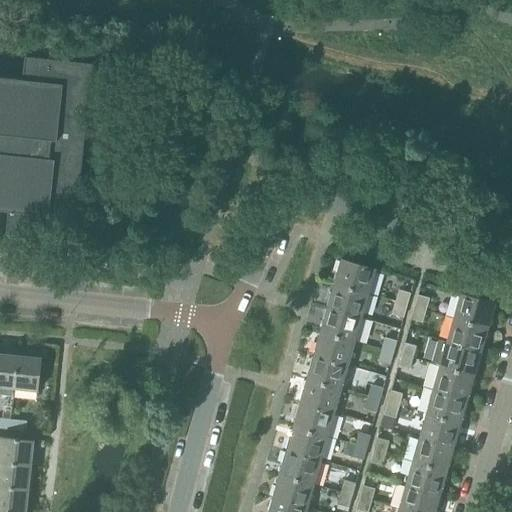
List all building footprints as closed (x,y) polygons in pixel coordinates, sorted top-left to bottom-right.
[(0,208),(9,210),(7,234),(75,241),(94,63),(26,56),(24,79),(0,76),(0,208)] [(342,259),(335,283),(369,293),(377,269),(342,259)] [(335,283),(328,307),(363,317),(369,293),(335,283)] [(400,289),(396,301),(408,304),(411,293),(400,289)] [(461,293),(454,318),(489,327),(496,303),(461,293)] [(419,295),(415,306),(427,310),(430,298),(419,295)] [(408,304),(396,301),(393,313),(404,317),(408,304)] [(427,310),(415,306),(412,318),(423,322),(427,310)] [(328,307),(321,331),(356,341),(363,317),(328,307)] [(454,318),(448,341),(482,351),(489,327),(454,318)] [(321,331),(314,355),(349,365),(356,341),(321,331)] [(386,337),(383,349),(394,352),(398,340),(386,337)] [(433,363),(441,365),(475,375),(482,351),(448,341),(440,339),(433,363)] [(406,342),(402,354),(413,357),(417,346),(406,342)] [(394,352),(383,349),(379,361),(391,364),(394,352)] [(0,386),(15,388),(18,355),(0,353),(0,386)] [(413,357),(402,354),(399,366),(410,369),(413,357)] [(18,355),(15,388),(39,391),(43,358),(18,355)] [(314,355),(308,379),(342,389),(349,365),(314,355)] [(441,365),(434,389),(468,399),(475,375),(441,365)] [(308,379),(301,402),(335,412),(342,389),(308,379)] [(373,385),(369,396),(381,400),(384,388),(373,385)] [(434,389),(427,413),(462,423),(468,399),(434,389)] [(392,390),(388,402),(400,405),(403,393),(392,390)] [(381,400),(369,396),(366,408),(377,412),(381,400)] [(301,402),(294,426),(329,436),(335,412),(301,402)] [(400,405),(388,402),(385,414),(396,417),(400,405)] [(427,413),(420,437),(455,447),(462,423),(427,413)] [(0,427),(10,429),(11,419),(0,417),(0,427)] [(11,419),(10,429),(26,431),(27,421),(11,419)] [(294,426),(287,450),(322,460),(329,436),(294,426)] [(359,432),(356,444),(367,447),(371,435),(359,432)] [(2,436),(0,450),(0,460),(32,464),(34,440),(2,436)] [(420,437),(413,461),(448,470),(455,447),(420,437)] [(378,438),(375,450),(386,453),(389,441),(378,438)] [(367,447),(356,444),(352,456),(364,459),(367,447)] [(287,450),(280,474),(315,484),(322,460),(287,450)] [(386,453),(375,450),(371,461),(383,465),(386,453)] [(0,460),(0,485),(29,488),(32,464),(0,460)] [(413,461),(406,484),(441,494),(448,470),(413,461)] [(280,474),(273,498),(308,508),(315,484),(280,474)] [(345,480),(342,492),(353,495),(357,483),(345,480)] [(406,484),(400,508),(412,511),(435,511),(441,494),(406,484)] [(0,485),(0,509),(27,511),(29,488),(0,485)] [(364,485),(361,497),(372,500),(376,489),(364,485)] [(353,495),(342,492),(338,504),(350,507),(353,495)] [(369,511),(372,500),(361,497),(358,509),(368,511),(369,511)] [(273,498),(269,511),(306,511),(308,508),(273,498)]
